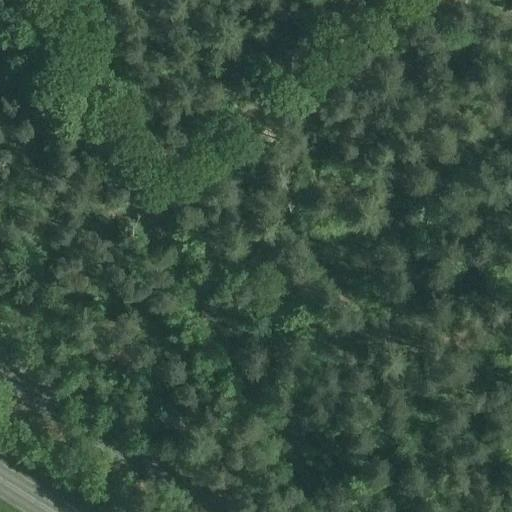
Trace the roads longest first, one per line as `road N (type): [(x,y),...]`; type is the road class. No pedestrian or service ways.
road 1 (track): [(323,511),(140,202)]
road 2 (track): [(140,202),(400,0)]
road 3 (unclassified): [(213,511),(0,377)]
road 4 (track): [(140,202),(22,0)]
